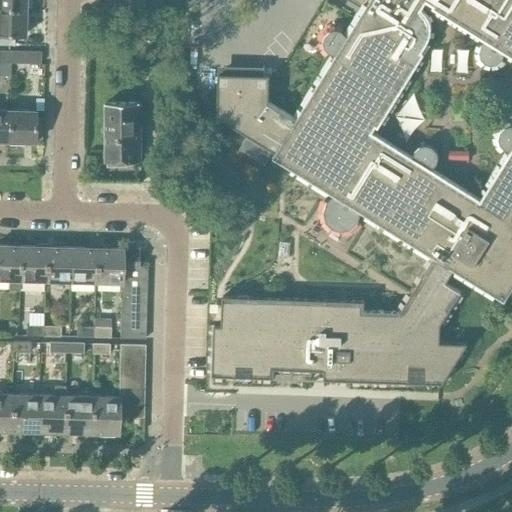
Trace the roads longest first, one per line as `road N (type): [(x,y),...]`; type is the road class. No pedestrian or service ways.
road 1 (residential): [(62,210),(153,212),(179,236),(175,496)]
road 2 (unclassified): [(62,210),(68,0)]
road 3 (tertiary): [(175,496),(367,499)]
road 4 (tertiary): [(367,499),(441,483),(511,444)]
